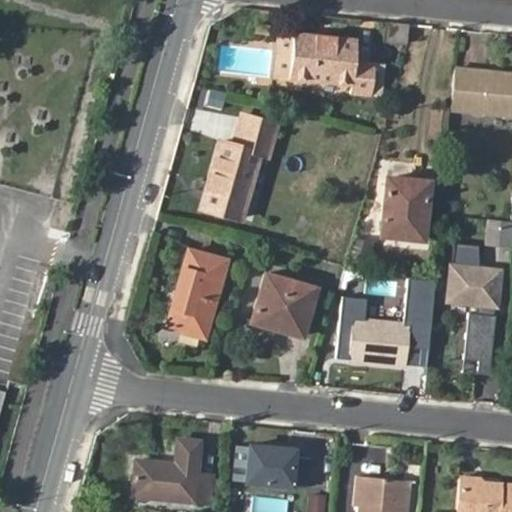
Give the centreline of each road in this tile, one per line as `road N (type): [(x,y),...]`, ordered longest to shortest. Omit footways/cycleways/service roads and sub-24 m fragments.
road 1 (residential): [(75,376),(511,430)]
road 2 (residential): [(75,376),(182,0)]
road 3 (residential): [(37,511),(75,376)]
